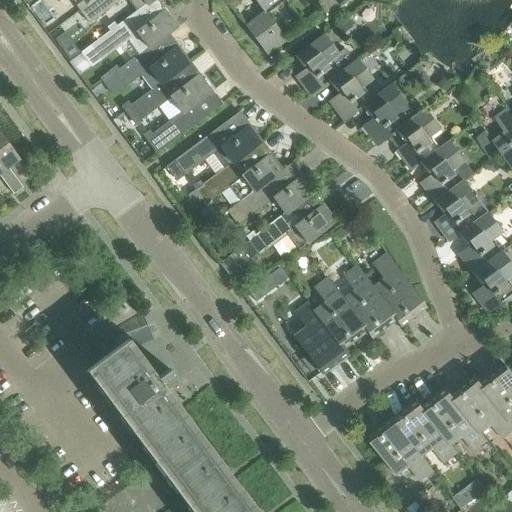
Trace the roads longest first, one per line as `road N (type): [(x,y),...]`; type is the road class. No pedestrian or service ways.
road 1 (residential): [(200,0),(199,21),(237,74),(376,175),(418,237),(458,348)]
road 2 (residential): [(300,439),(105,177)]
road 3 (residential): [(300,439),(379,378),(458,348)]
road 4 (residential): [(105,177),(0,36)]
road 5 (residential): [(0,260),(105,177)]
